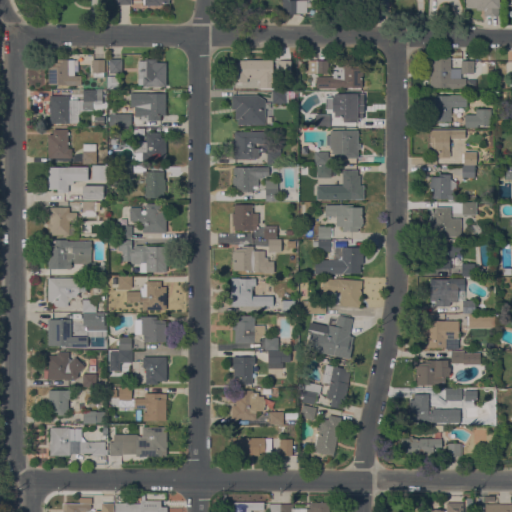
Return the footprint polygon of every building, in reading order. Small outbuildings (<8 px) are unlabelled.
[(307,0),(307,2),(314,2),(314,7),(307,7),(307,13),(299,13),(299,14),(282,14),(282,1),(281,0),(251,0),(251,5),(235,2),(235,0),(288,0),(289,1),(290,0),(307,0)] [(466,8),(466,0),(499,0),(499,16),(484,15),(484,10),(476,10),(476,8),(466,8)] [(511,23),(503,23),(503,8),(511,8),(511,23)] [(48,85),(48,63),(57,63),(57,59),(74,60),(74,75),(81,75),(81,85),(48,85)] [(109,59),(121,59),(121,73),(109,73),(109,59)] [(166,86),(143,86),(143,85),(138,85),(138,61),(146,61),(146,59),(157,59),(157,62),(166,62),(166,86)] [(328,73),(308,72),(308,59),(328,60),(328,73)] [(104,72),(104,77),(93,77),(93,72),(92,72),(92,60),(104,60),(104,72)] [(233,89),(233,82),(232,82),(232,62),(238,62),(238,60),(272,60),(272,88),(259,88),(259,78),(247,78),(247,79),(248,79),(248,82),(246,82),(246,89),(233,89)] [(278,73),(278,60),(291,60),(291,67),(297,67),(297,74),(278,73)] [(335,67),(336,60),(343,60),(343,65),(361,65),(361,88),(316,88),(316,76),(333,76),(333,67),(335,67)] [(451,63),(450,67),(461,67),(461,61),(474,60),(474,73),(464,73),(465,78),(465,88),(430,87),(430,77),(429,77),(429,70),(430,70),(430,65),(439,65),(439,63),(451,63)] [(118,76),(118,88),(110,88),(110,82),(111,82),(111,76),(118,76)] [(295,90),(285,90),(285,78),(295,78),(295,90)] [(101,114),(83,114),(83,109),(78,109),(78,123),(50,123),(49,108),(48,108),(48,102),(50,102),(49,96),(69,96),(69,99),(78,99),(78,100),(82,100),(82,90),(101,90),(101,114)] [(286,91),(295,91),(295,99),(288,99),(288,102),(272,102),(272,91),(286,91)] [(362,107),(361,116),(357,116),(357,122),(343,121),(343,116),(335,116),(335,112),(334,112),(335,101),(331,101),(332,94),(340,95),(340,94),(346,94),(346,91),(357,91),(357,94),(363,94),(362,107)] [(147,93),(165,93),(165,115),(160,115),(160,120),(141,120),(141,116),(134,116),(134,113),(131,113),(131,107),(130,107),(130,93),(147,93)] [(265,125),(237,125),(237,119),(235,119),(235,110),(231,110),(231,95),(257,95),(265,100),(265,125)] [(450,96),(450,95),(466,95),(466,107),(451,107),(451,121),(432,121),(432,115),(430,115),(430,105),(432,105),(432,96),(450,96)] [(476,114),(476,109),(491,109),(491,125),(477,125),(477,127),(465,127),(464,115),(476,114)] [(131,114),(131,126),(109,126),(109,114),(131,114)] [(328,114),(328,127),(316,127),(316,124),(310,124),(310,116),(316,116),(316,114),(328,114)] [(47,134),(53,134),(53,129),(67,129),(67,132),(69,132),(69,135),(68,135),(68,142),(69,142),(69,144),(68,144),(68,148),(71,148),(72,157),(48,158),(47,134)] [(338,158),(338,155),(333,155),(333,154),(331,154),(331,149),(330,149),(330,130),(340,130),(358,130),(358,143),(360,143),(360,149),(358,149),(358,158),(338,158)] [(465,130),(465,138),(449,138),(449,151),(450,151),(450,158),(436,158),(436,153),(434,153),(434,152),(430,152),(430,130),(465,130)] [(270,131),(270,143),(257,143),(257,147),(254,147),(254,148),(259,148),(259,157),(253,159),(234,159),(234,146),(231,146),(231,141),(234,141),(234,131),(270,131)] [(160,132),(160,140),(166,140),(166,161),(142,161),(134,161),(134,142),(146,142),(146,132),(160,132)] [(82,151),(83,151),(83,144),(95,144),(95,151),(96,151),(96,163),(82,163),(82,151)] [(267,150),(280,151),(280,165),(266,164),(267,150)] [(310,164),(314,164),(314,151),(328,151),(328,165),(330,165),(310,165),(310,164)] [(476,152),(476,165),(463,164),(464,151),(476,152)] [(92,165),(106,165),(106,180),(92,180),(92,165)] [(131,176),(114,177),(114,165),(131,165),(131,176)] [(330,165),(330,183),(310,183),(310,165),(330,165)] [(503,179),(511,178),(511,165),(503,166),(503,179)] [(69,167),(69,166),(87,166),(87,181),(73,181),(73,184),(68,184),(68,192),(57,192),(57,189),(48,189),(48,167),(69,167)] [(475,177),(462,177),(462,166),(475,166),(475,177)] [(268,167),(268,176),(262,176),(262,178),(258,178),(258,186),(257,186),(257,189),(252,189),(253,192),(241,192),(241,189),(233,189),(233,184),(232,184),(232,176),(233,176),(233,167),(268,167)] [(357,170),(357,175),(360,175),(360,199),(340,199),(340,190),(343,190),(342,170),(357,170)] [(164,197),(145,197),(145,176),(142,176),(142,171),(163,171),(164,197)] [(439,177),(439,174),(451,174),(451,179),(456,183),(456,191),(453,191),(453,199),(449,199),(431,199),(431,189),(430,189),(430,182),(431,177),(439,177)] [(265,180),(277,180),(277,196),(280,195),(281,201),(265,201),(265,180)] [(103,185),(103,198),(101,198),(101,200),(83,200),(83,198),(82,198),(82,185),(103,185)] [(99,202),(99,211),(96,211),(96,215),(82,215),(82,202),(99,202)] [(141,232),(141,222),(138,222),(138,221),(129,221),(129,207),(145,208),(145,203),(161,203),(161,210),(166,210),(166,232),(141,232)] [(476,203),(476,215),(461,215),(461,203),(476,203)] [(234,230),(234,224),(232,224),(232,213),(234,213),(234,204),(252,204),(252,213),(258,213),(258,229),(256,229),(256,230),(234,230)] [(352,204),(352,207),(363,207),(363,224),(362,224),(362,226),(361,226),(361,229),(357,229),(357,231),(342,231),(342,226),(335,226),(335,216),(325,216),(324,205),(352,204)] [(69,221),(69,224),(78,224),(78,238),(67,238),(67,235),(50,235),(50,228),(48,228),(48,223),(49,223),(49,207),(69,207),(69,212),(76,212),(76,221),(69,221)] [(450,207),(450,218),(461,219),(460,237),(429,237),(429,220),(433,220),(433,213),(435,213),(435,207),(450,207)] [(118,226),(118,225),(131,225),(131,238),(113,238),(113,226),(118,226)] [(276,239),(268,239),(268,238),(263,238),(263,226),(276,226),(276,239)] [(318,226),(331,226),(330,239),(318,239),(318,226)] [(48,268),(47,239),(67,239),(67,241),(91,241),(91,262),(95,262),(95,265),(104,265),(104,275),(82,275),(82,264),(74,264),(71,261),(70,261),(70,269),(67,269),(67,268),(48,268)] [(281,251),(268,251),(268,239),(276,239),(280,239),(281,251)] [(330,239),(330,252),(317,251),(318,239),(330,239)] [(131,240),(131,248),(134,248),(134,245),(146,245),(146,246),(166,246),(166,272),(139,272),(139,264),(130,264),(130,261),(121,261),(121,251),(118,251),(118,240),(131,240)] [(450,268),(434,269),(434,243),(461,242),(461,252),(454,252),(454,258),(450,258),(450,262),(450,268)] [(254,272),(254,270),(233,270),(233,260),(232,260),(232,253),(233,253),(233,251),(234,251),(234,249),(241,249),(241,246),(253,246),(253,250),(264,250),(264,258),(267,258),(267,261),(273,261),(273,272),(254,272)] [(342,248),(342,247),(363,247),(363,264),(360,263),(360,273),(314,273),(314,260),(341,260),(341,248),(342,248)] [(474,263),(474,276),(462,276),(462,263),(474,263)] [(117,276),(131,276),(131,288),(118,288),(117,276)] [(78,277),(78,281),(85,281),(85,292),(79,292),(75,297),(72,297),(67,302),(68,305),(53,306),(53,305),(47,301),(48,277),(78,277)] [(231,306),(231,277),(239,277),(239,278),(255,278),(255,286),(252,286),(253,296),(273,296),(273,306),(231,306)] [(362,280),(360,307),(339,305),(339,304),(326,303),(327,292),(323,291),(324,278),(334,279),(334,278),(362,280)] [(464,278),(464,290),(458,290),(458,302),(450,302),(450,306),(436,306),(436,300),(430,300),(430,278),(464,278)] [(166,310),(142,310),(142,302),(130,302),(130,303),(126,303),(126,291),(140,291),(140,287),(143,287),(143,284),(146,284),(146,281),(160,281),(160,286),(166,286),(166,310)] [(96,299),(96,312),(82,312),(82,299),(96,299)] [(297,300),(297,313),(282,313),(282,300),(297,300)] [(325,300),(325,313),(301,313),(301,300),(325,300)] [(475,300),(475,313),(462,313),(462,300),(475,300)] [(47,319),(70,319),(70,335),(74,335),(74,332),(71,332),(71,325),(82,325),(82,313),(95,313),(95,324),(96,324),(96,336),(87,336),(87,347),(67,347),(67,345),(48,345),(47,319)] [(494,314),(494,326),(469,327),(468,315),(494,314)] [(234,343),(234,329),(231,329),(231,315),(264,315),(264,335),(259,338),(259,341),(254,342),(254,343),(234,343)] [(323,315),(323,326),(311,326),(310,315),(323,315)] [(134,319),(139,319),(139,317),(156,316),(156,320),(164,320),(164,323),(165,323),(165,342),(143,342),(143,334),(134,334),(134,319)] [(425,321),(458,320),(458,350),(445,350),(445,348),(425,348),(425,321)] [(352,331),(348,344),(352,345),(349,359),(324,353),(327,340),(332,341),(335,327),(352,331)] [(118,336),(131,336),(131,349),(118,349),(118,336)] [(264,337),(278,337),(278,349),(264,349),(264,337)] [(131,351),(132,362),(110,362),(110,350),(131,351)] [(267,351),(289,351),(290,361),(282,361),(282,368),(267,368),(267,351)] [(451,351),(463,351),(463,354),(467,354),(467,359),(464,360),(464,362),(451,363),(451,351)] [(48,379),(48,355),(57,355),(57,352),(68,352),(68,363),(74,356),(84,366),(77,373),(78,374),(77,377),(75,379),(48,379)] [(145,367),(142,367),(142,357),(166,356),(166,381),(157,381),(157,384),(145,384),(145,367)] [(252,384),(238,384),(237,378),(233,378),(233,369),(232,369),(232,356),(254,356),(254,364),(251,364),(252,384)] [(419,385),(416,385),(416,374),(416,368),(417,368),(417,366),(418,366),(418,363),(425,363),(425,360),(447,360),(447,367),(449,367),(449,377),(445,377),(445,385),(419,385)] [(325,365),(350,370),(342,409),(330,407),(331,399),(326,398),(329,384),(322,382),(325,365)] [(82,374),(96,374),(96,386),(82,386),(82,374)] [(306,382),(321,385),(319,394),(318,394),(316,403),(314,402),(314,404),(302,401),(306,382)] [(166,420),(147,420),(147,421),(143,421),(143,412),(146,412),(146,408),(118,408),(118,388),(131,388),(131,399),(134,399),(134,398),(144,398),(144,393),(166,393),(166,420)] [(70,389),(70,398),(76,398),(77,408),(68,408),(68,415),(58,415),(57,412),(53,412),(53,411),(48,411),(48,390),(70,389)] [(429,394),(428,396),(434,396),(435,389),(463,389),(463,390),(476,390),(476,400),(472,400),(472,404),(473,404),(473,405),(465,405),(465,404),(464,404),(464,401),(435,400),(435,406),(428,406),(428,413),(459,414),(459,423),(408,423),(408,408),(409,408),(409,399),(413,399),(413,394),(429,394)] [(231,419),(232,405),(235,405),(235,390),(253,390),(253,392),(258,392),(258,396),(263,396),(263,399),(265,400),(265,406),(263,407),(263,410),(256,410),(256,419),(231,419)] [(316,408),(313,420),(299,417),(302,404),(316,408)] [(83,411),(95,411),(104,411),(104,422),(95,422),(95,423),(83,423),(83,411)] [(269,411),(283,411),(283,424),(269,424),(269,411)] [(333,456),(314,452),(314,451),(313,451),(316,437),(317,437),(321,418),(327,419),(328,414),(341,417),(333,456)] [(50,455),(50,449),(49,449),(49,442),(50,442),(50,427),(69,427),(69,428),(75,428),(75,441),(69,441),(69,455),(50,455)] [(122,455),(109,455),(109,434),(136,434),(141,437),(142,437),(142,427),(166,427),(166,454),(161,454),(161,456),(135,456),(135,454),(129,454),(122,454),(122,455)] [(265,437),(265,438),(271,438),(271,455),(235,456),(235,438),(265,437)] [(441,438),(441,447),(433,447),(433,453),(430,453),(430,456),(419,456),(405,457),(405,450),(401,450),(401,438),(441,438)] [(292,455),(279,455),(279,439),(292,439),(292,455)] [(105,441),(105,449),(107,449),(107,454),(105,454),(105,456),(92,456),(92,453),(79,453),(79,441),(105,441)] [(462,456),(447,456),(447,443),(462,443),(462,456)] [(63,511),(63,503),(79,503),(79,499),(79,497),(91,497),(91,499),(91,504),(89,504),(89,505),(91,505),(91,509),(90,509),(90,511),(86,511),(63,511)] [(126,503),(140,503),(140,500),(162,500),(162,507),(167,507),(167,511),(115,511),(115,503),(126,503)] [(264,502),(264,509),(251,509),(251,511),(232,511),(232,502),(264,502)] [(280,511),(280,504),(292,503),(292,508),(309,508),(309,502),(328,502),(328,511),(280,511)] [(416,511),(422,506),(431,506),(431,510),(433,510),(433,509),(440,509),(440,510),(443,510),(443,511),(446,511),(447,502),(464,503),(463,511),(416,511)] [(94,511),(94,510),(101,510),(101,503),(114,503),(114,511),(94,511)] [(511,511),(511,504),(484,503),(483,507),(484,511),(511,511)]
